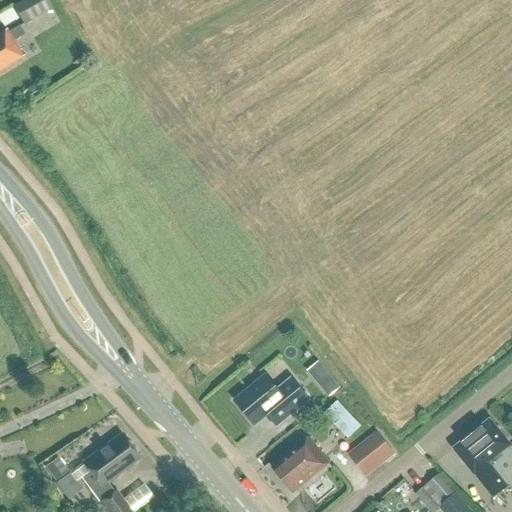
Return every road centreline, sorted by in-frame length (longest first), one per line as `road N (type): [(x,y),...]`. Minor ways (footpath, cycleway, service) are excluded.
road 1 (secondary): [(120,366),(121,352),(45,229),(0,173)]
road 2 (unclassified): [(344,511),(511,372)]
road 3 (secondary): [(0,209),(65,320),(107,363),(120,366)]
road 4 (secondary): [(246,511),(120,366)]
